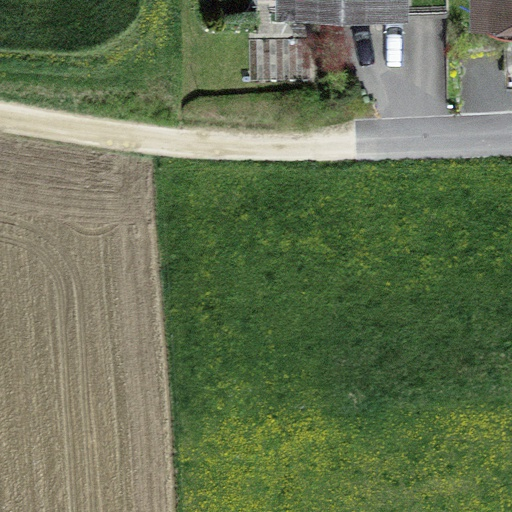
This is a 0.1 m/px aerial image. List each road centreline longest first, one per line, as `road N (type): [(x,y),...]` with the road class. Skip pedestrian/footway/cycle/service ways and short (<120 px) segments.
road 1 (track): [(328,156),(199,157),(0,129)]
road 2 (residential): [(511,147),(328,156)]
